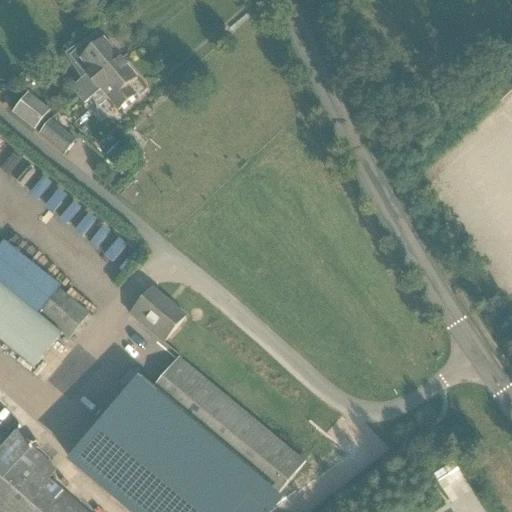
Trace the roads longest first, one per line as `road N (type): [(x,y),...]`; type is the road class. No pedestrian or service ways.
road 1 (unclassified): [(478,355),(389,412),(347,409),(0,113)]
road 2 (tertiary): [(478,355),(357,153),(286,0)]
